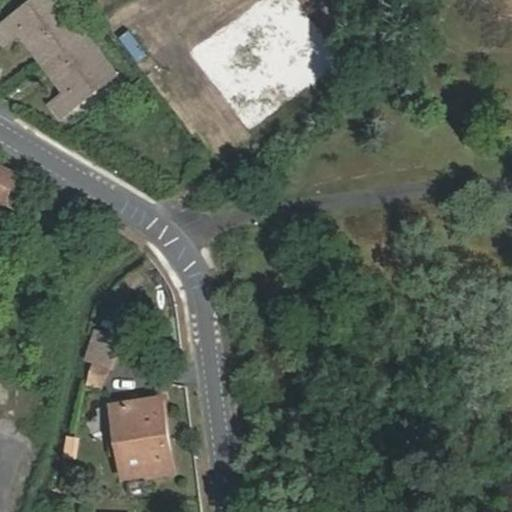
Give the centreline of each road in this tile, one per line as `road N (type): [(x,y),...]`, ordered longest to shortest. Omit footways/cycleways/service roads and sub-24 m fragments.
road 1 (residential): [(235,511),(207,282),(161,222),(0,128)]
road 2 (unknown): [(161,222),(511,162)]
